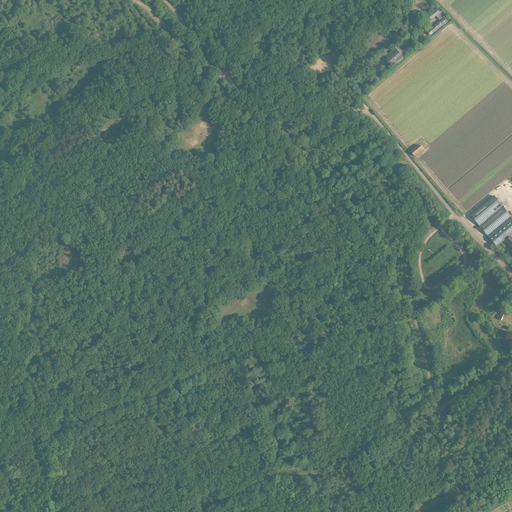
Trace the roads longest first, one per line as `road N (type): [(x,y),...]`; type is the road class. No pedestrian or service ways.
road 1 (unknown): [(138,0),(129,6),(265,136),(380,174),(392,213),(393,276),(460,511)]
road 2 (unclassified): [(467,511),(436,410),(511,365)]
